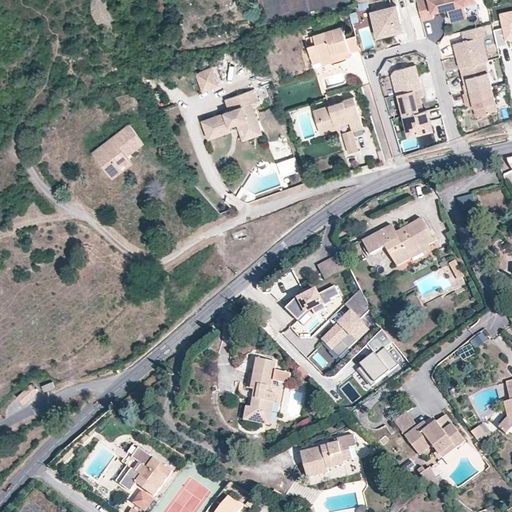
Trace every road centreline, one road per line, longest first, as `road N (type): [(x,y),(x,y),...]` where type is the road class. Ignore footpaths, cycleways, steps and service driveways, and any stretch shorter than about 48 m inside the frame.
road 1 (tertiary): [(404,173),(325,214),(130,377)]
road 2 (residential): [(482,153),(484,172),(449,203),(497,312),(422,368),(421,391),(434,409)]
road 3 (residential): [(463,156),(433,55),(417,44),(372,65),(404,173)]
road 4 (unknown): [(289,476),(227,454),(176,423),(168,402),(182,357),(177,337)]
road 5 (unclassified): [(130,377),(78,390),(0,427)]
road 6 (tertiary): [(130,377),(33,465)]
